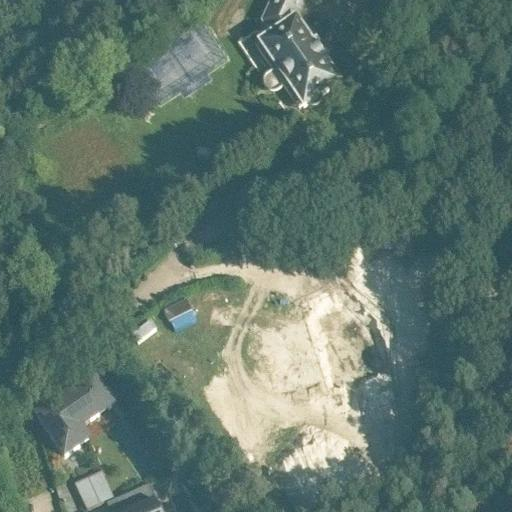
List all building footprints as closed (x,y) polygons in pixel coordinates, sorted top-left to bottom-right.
[(311,45),(295,21),(304,0),(273,0),(263,23),(273,37),(260,46),(277,71),(265,79),(264,80),(264,81),(263,83),(263,85),(263,87),(263,88),(263,89),(264,91),(265,92),(266,93),(268,94),(269,95),(271,95),(274,95),(276,95),(278,94),(288,87),(303,109),(307,106),(308,107),(310,108),(314,109),(319,107),(321,105),(322,102),(322,98),(321,97),(330,90),(331,91),(336,88),(335,87),(339,85),(325,65),(330,61),(327,57),(328,55),(328,53),(328,51),(328,50),(327,49),(327,48),(326,47),(324,46),(323,45),(321,45),(319,45),(317,41),(311,45)] [(243,315),(241,346),(270,352),(281,390),(315,381),(311,372),(335,364),(348,404),(374,395),(356,327),(378,306),(352,274),(313,306),(316,320),(295,326),(292,312),(243,315)] [(101,364),(93,369),(100,379),(108,374),(101,364)] [(93,381),(38,419),(65,458),(88,442),(80,430),(112,408),(93,381)] [(444,511),(511,511),(511,471),(490,473),(491,431),(447,428),(444,511)] [(402,430),(351,449),(357,466),(409,447),(402,430)] [(100,474),(87,481),(99,508),(113,502),(100,474)] [(157,511),(148,488),(115,502),(119,511),(157,511)]
